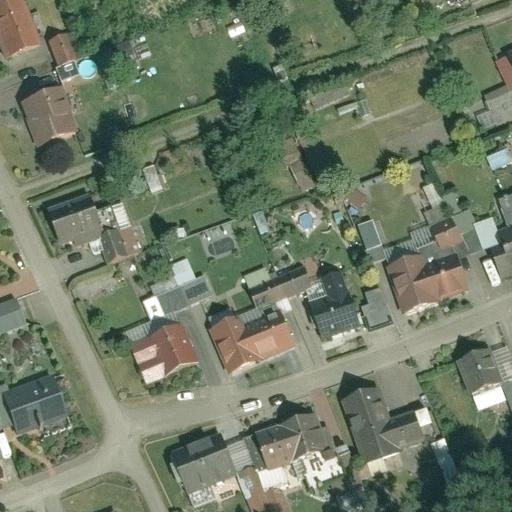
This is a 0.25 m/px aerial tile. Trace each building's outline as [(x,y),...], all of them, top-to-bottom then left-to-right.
[(45,47),(25,0),(8,0),(0,3),(0,40),(8,62),(45,47)] [(69,35),(56,37),(61,64),(74,62),(69,35)] [(511,75),(507,58),(498,60),(507,92),(511,90),(511,75)] [(65,90),(22,105),(40,152),(86,135),(65,90)] [(47,205),(64,249),(111,232),(94,189),(47,205)] [(436,226),(448,252),(467,243),(456,218),(436,226)] [(358,227),(366,252),(381,247),(373,222),(358,227)] [(506,242),(492,246),(505,280),(511,277),(511,229),(502,232),(506,242)] [(427,257),(390,270),(406,316),(444,306),(442,301),(432,270),(427,257)] [(442,301),(477,291),(465,260),(432,270),(442,301)] [(164,282),(178,312),(215,296),(202,265),(164,282)] [(308,267),(253,290),(263,310),(318,288),(308,267)] [(333,297),(315,304),(328,341),(366,328),(347,273),(326,278),(333,297)] [(368,307),(361,309),(367,327),(390,320),(381,290),(364,295),(368,307)] [(260,366),(300,348),(284,311),(245,327),(260,366)] [(242,320),(214,332),(233,377),(260,366),(245,327),(242,320)] [(188,327),(136,345),(151,387),(203,365),(188,327)] [(494,351),(462,363),(475,398),(508,386),(494,351)] [(22,435),(73,417),(57,374),(7,394),(22,435)] [(386,389),(347,401),(368,464),(443,442),(433,412),(396,422),(386,389)] [(323,414),(260,434),(273,473),(308,463),(314,475),(323,471),(329,483),(350,476),(343,455),(333,427),(327,430),(323,414)] [(228,433),(174,457),(190,497),(243,477),(242,475),(228,433)] [(273,473),(260,434),(249,440),(259,466),(263,476),(273,473)] [(363,477),(354,452),(343,455),(353,480),(363,477)] [(259,466),(242,475),(243,477),(251,496),(270,494),(263,476),(259,466)] [(122,511),(119,503),(86,511),(122,511)]
